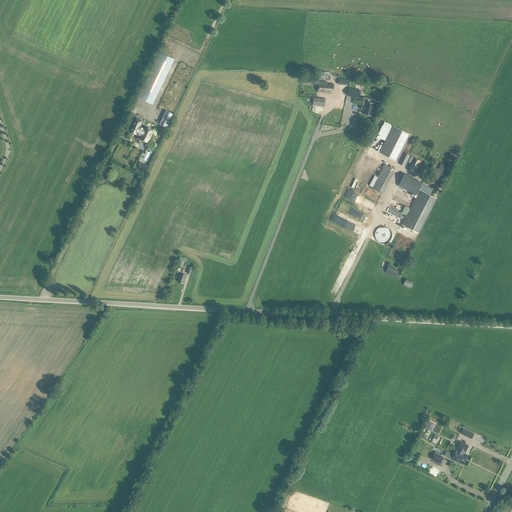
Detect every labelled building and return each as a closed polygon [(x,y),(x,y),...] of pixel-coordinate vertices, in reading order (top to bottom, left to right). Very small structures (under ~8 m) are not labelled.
[(139,97),(152,103),(174,58),(160,52),(139,97)] [(318,86),(318,92),(333,93),(333,84),(327,84),(327,82),(319,81),(319,83),(319,85),(318,86)] [(313,98),(313,105),(325,106),(325,98),(313,98)] [(362,105),(361,109),(365,110),(364,114),(372,115),(374,103),(374,99),(367,98),(366,101),(365,106),(362,105)] [(159,124),(166,128),(173,113),(166,110),(159,124)] [(312,132),(318,116),(309,112),(303,128),(312,132)] [(333,126),(336,115),(326,112),(323,123),(333,126)] [(148,143),(154,131),(145,126),(144,128),(140,127),(143,121),(136,118),(129,131),(140,136),(139,139),(148,143)] [(393,125),(390,131),(379,152),(397,161),(411,135),(393,125)] [(398,163),(405,166),(410,155),(404,152),(398,163)] [(422,161),(411,156),(408,162),(409,163),(407,168),(416,173),(422,161)] [(139,161),(136,169),(145,173),(149,166),(139,161)] [(372,188),(383,193),(396,170),(385,164),(372,188)] [(416,195),(422,182),(404,173),(398,186),(416,195)] [(386,216),(393,221),(396,217),(385,209),(382,214),(386,217),(386,216)] [(385,272),(396,277),(399,271),(389,265),(385,272)] [(184,283),(186,275),(180,274),(178,282),(184,283)] [(413,283),(406,279),(403,285),(410,289),(413,283)] [(432,441),(439,444),(442,436),(435,433),(432,441)] [(454,449),(452,453),(466,460),(468,455),(464,454),(465,452),(466,452),(469,446),(461,442),(458,448),(459,448),(457,450),(454,449)] [(447,451),(445,455),(450,458),(454,459),(453,460),(453,461),(456,462),(457,462),(457,461),(459,462),(458,462),(459,463),(461,464),(462,464),(462,463),(464,464),(466,460),(452,453),(447,451)] [(435,453),(432,459),(441,463),(444,458),(435,453)]
